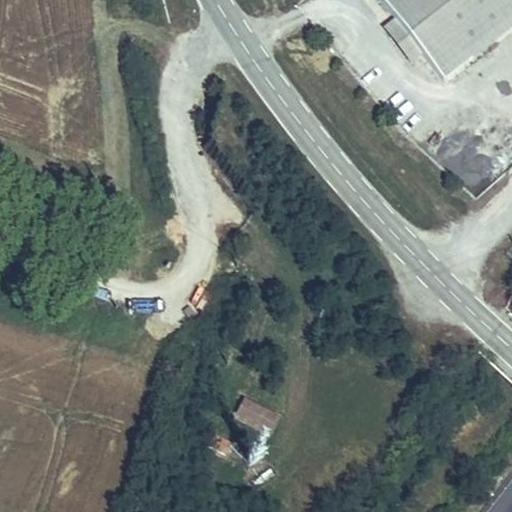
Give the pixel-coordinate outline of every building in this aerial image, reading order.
[(442,82),(511,27),(511,0),(373,0),(393,23),(420,55),(442,82)] [(420,55),(393,23),(383,32),(409,64),(420,55)] [(495,176),(511,158),(511,154),(491,136),(472,156),(495,176)] [(271,432),(279,416),(246,399),(238,416),(271,432)] [(232,444),(220,438),(214,450),(226,457),(232,444)]
